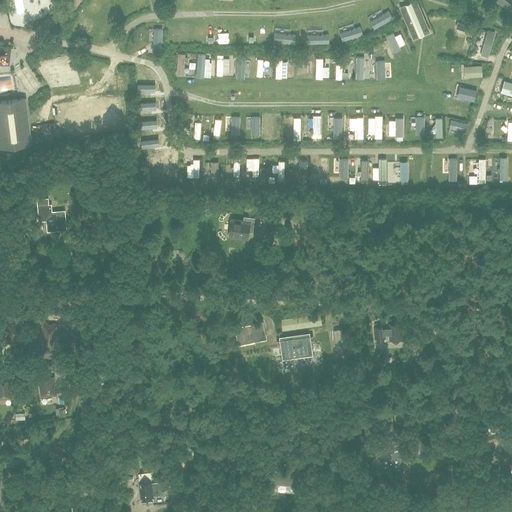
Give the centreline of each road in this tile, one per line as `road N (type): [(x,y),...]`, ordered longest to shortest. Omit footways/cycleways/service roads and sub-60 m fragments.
road 1 (track): [(0,294),(411,306)]
road 2 (unknown): [(5,458),(43,446),(75,396),(71,293)]
